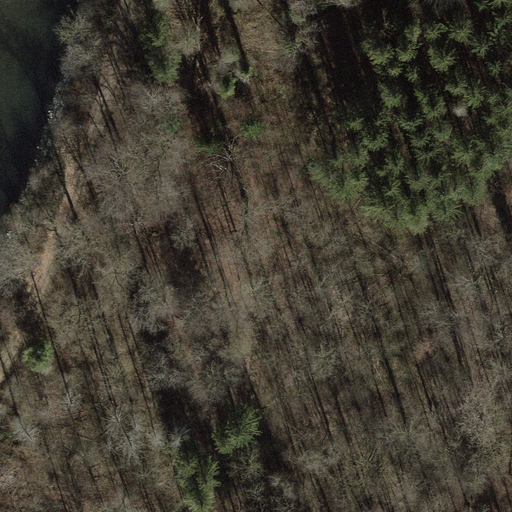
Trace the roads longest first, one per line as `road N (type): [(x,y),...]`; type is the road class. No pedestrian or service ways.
road 1 (track): [(186,511),(237,445),(271,236),(327,125),(363,0)]
road 2 (track): [(0,422),(19,389),(130,0)]
